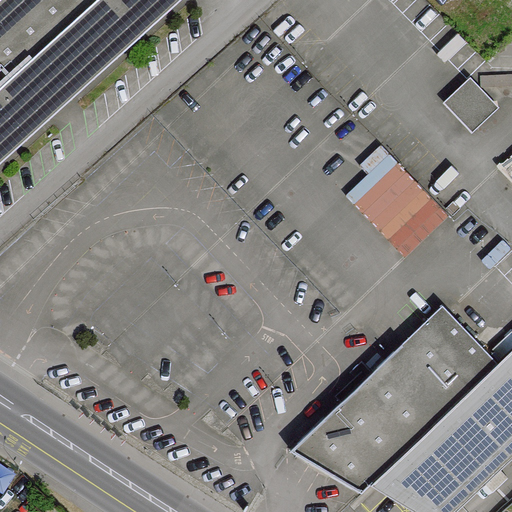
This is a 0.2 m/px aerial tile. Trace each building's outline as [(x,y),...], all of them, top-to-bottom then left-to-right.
[(4,0),(0,4),(0,173),(189,0),(4,0)] [(506,108),(477,78),(450,102),(477,133),(506,108)] [(367,162),(382,179),(359,200),(410,254),(453,213),(387,143),(367,162)] [(443,305),(291,449),(365,490),(373,484),(500,362),(443,305)] [(420,511),(450,511),(511,453),(511,351),(500,362),(373,484),(420,511)]
